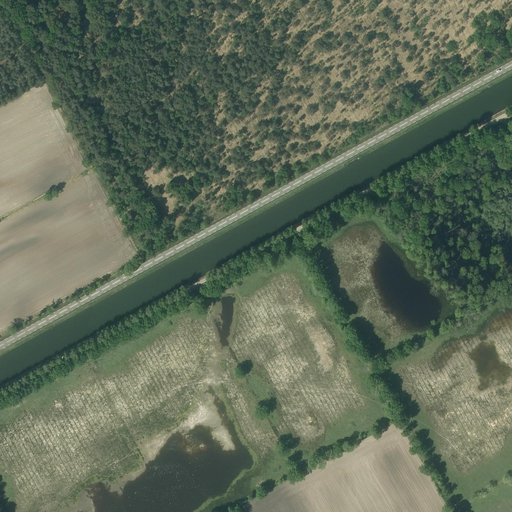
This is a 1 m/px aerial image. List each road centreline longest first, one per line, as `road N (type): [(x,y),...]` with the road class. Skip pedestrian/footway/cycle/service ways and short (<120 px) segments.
road 1 (track): [(0,393),(511,111)]
road 2 (secondary): [(0,346),(511,65)]
road 3 (track): [(455,511),(294,234)]
